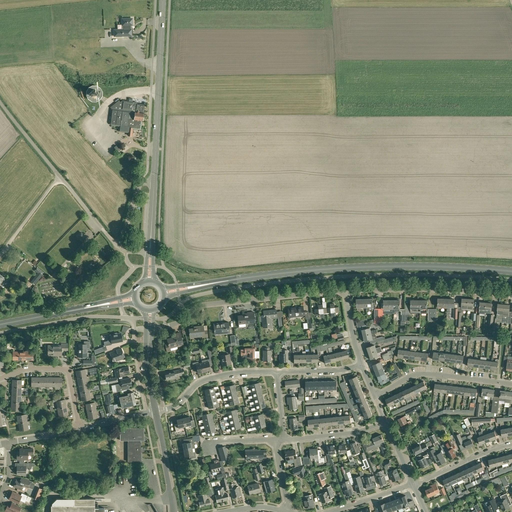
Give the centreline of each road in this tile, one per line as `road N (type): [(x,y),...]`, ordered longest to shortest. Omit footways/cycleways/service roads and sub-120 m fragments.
road 1 (primary): [(511,271),(322,269),(164,292)]
road 2 (residential): [(345,290),(206,304),(149,329)]
road 3 (secondary): [(154,182),(163,0)]
road 4 (residential): [(511,294),(345,290)]
road 5 (residential): [(374,396),(427,374),(511,384)]
road 6 (primary): [(0,324),(134,298)]
road 7 (residential): [(155,411),(207,379),(276,372)]
road 8 (residential): [(0,378),(22,369),(67,370),(79,430)]
